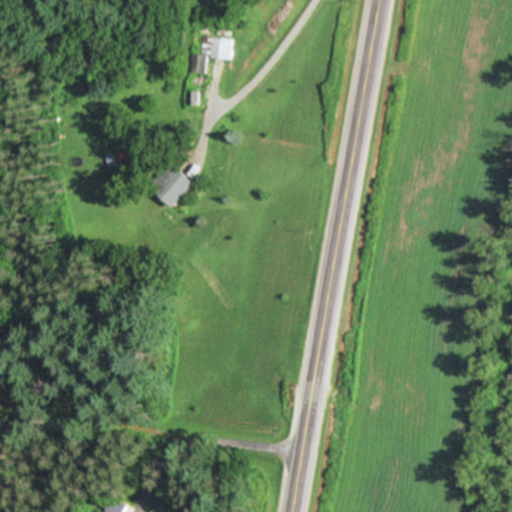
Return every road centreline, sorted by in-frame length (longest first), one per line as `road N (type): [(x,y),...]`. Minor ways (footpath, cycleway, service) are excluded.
road 1 (primary): [(284,511),(373,0)]
road 2 (residential): [(201,120),(228,105),(311,0)]
